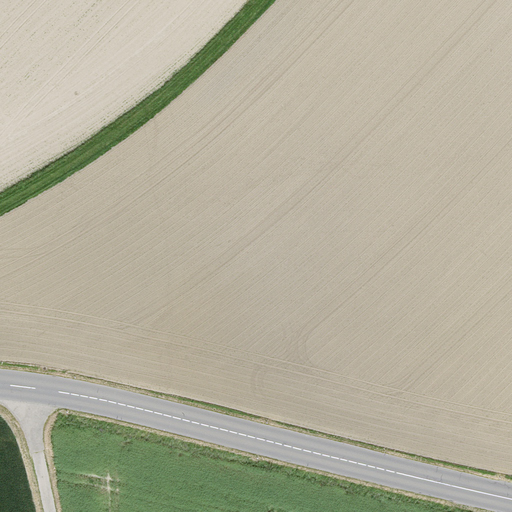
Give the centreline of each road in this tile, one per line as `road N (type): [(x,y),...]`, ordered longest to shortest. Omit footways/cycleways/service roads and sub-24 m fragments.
road 1 (tertiary): [(511,498),(156,410),(0,382)]
road 2 (track): [(23,384),(49,511)]
